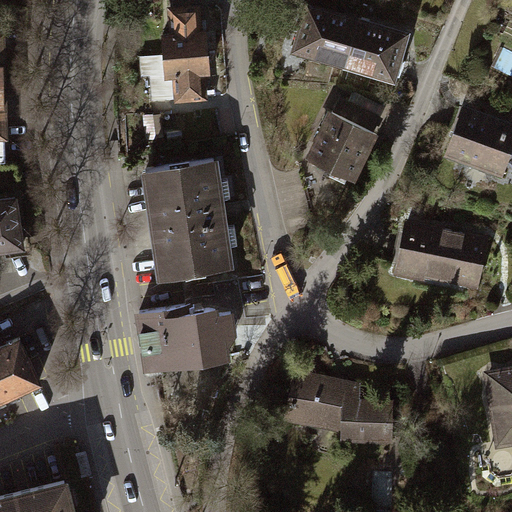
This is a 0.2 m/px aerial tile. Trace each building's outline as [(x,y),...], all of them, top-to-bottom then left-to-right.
[(199,0),(171,0),(174,29),(164,29),(166,52),(213,48),(211,27),(201,28),(199,0)] [(366,17),(313,1),(297,52),(350,68),(366,17)] [(416,32),(366,17),(350,68),(400,83),(416,32)] [(213,48),(166,52),(168,77),(177,76),(179,101),(207,99),(205,75),(215,74),(213,48)] [(0,82),(0,138),(8,138),(7,83),(0,82)] [(511,122),(453,101),(433,155),(500,179),(508,157),(511,158),(511,122)] [(382,134),(335,111),(311,159),(357,183),(382,134)] [(145,166),(161,278),(240,266),(236,243),(242,243),(239,223),(234,223),(230,196),(235,195),(232,175),(227,176),(224,155),(145,166)] [(0,190),(0,241),(26,241),(24,189),(0,190)] [(484,235),(400,218),(390,272),(473,288),(484,235)] [(195,305),(142,314),(150,369),(162,371),(232,364),(229,349),(238,338),(235,315),(219,318),(218,314),(199,317),(195,305)] [(26,334),(0,345),(0,402),(47,382),(26,334)] [(511,364),(478,369),(485,414),(490,414),(495,446),(511,443),(511,364)] [(366,380),(300,368),(288,421),(345,431),(345,440),(396,441),(397,398),(365,396),(366,380)] [(398,478),(409,478),(409,455),(399,455),(398,478)] [(82,511),(74,475),(0,492),(0,511),(82,511)]
